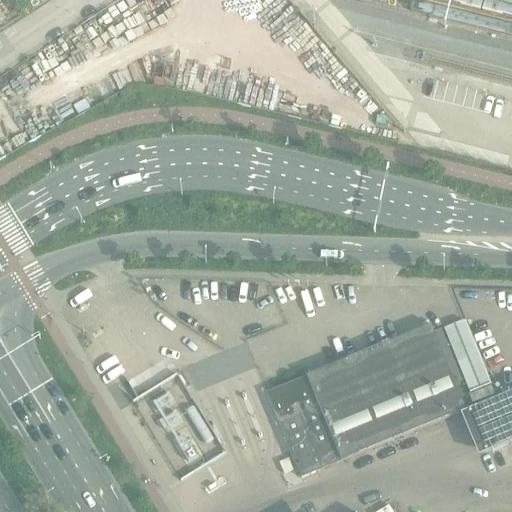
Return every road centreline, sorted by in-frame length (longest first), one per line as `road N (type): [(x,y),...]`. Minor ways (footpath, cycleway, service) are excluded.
road 1 (secondary): [(511,219),(190,157),(97,175),(0,229)]
road 2 (secondary): [(0,293),(81,257),(157,245),(511,262)]
road 3 (primary): [(92,511),(0,366)]
